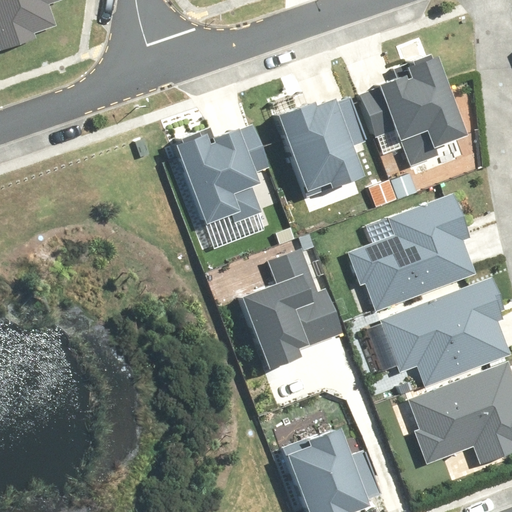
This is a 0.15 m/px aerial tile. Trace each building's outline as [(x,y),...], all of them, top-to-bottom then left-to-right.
[(0,0),(0,37),(52,20),(46,1),(48,0),(0,0)] [(387,130),(396,159),(428,149),(424,137),(454,127),(429,49),(398,58),(402,69),(352,84),(368,136),(387,130)] [(264,103),(291,193),(355,173),(344,136),(352,133),(340,93),(312,102),(308,89),(264,103)] [(168,135),(195,221),(259,201),(248,164),(256,162),(244,122),(215,130),(210,122),(168,135)] [(346,245),(367,305),(463,271),(451,237),(465,232),(450,190),(382,214),(388,231),(346,245)] [(304,285),(292,248),(254,260),(260,278),(230,288),(256,367),(287,357),(284,346),(332,331),(317,281),(304,285)] [(375,314),(392,364),(405,359),(412,380),(498,350),(485,312),(496,308),(485,276),(375,314)] [(409,427),(419,456),(465,440),(470,455),(511,439),(511,385),(503,360),(406,394),(417,424),(409,427)] [(334,430),(281,449),(303,511),(342,511),(361,505),(334,430)]
